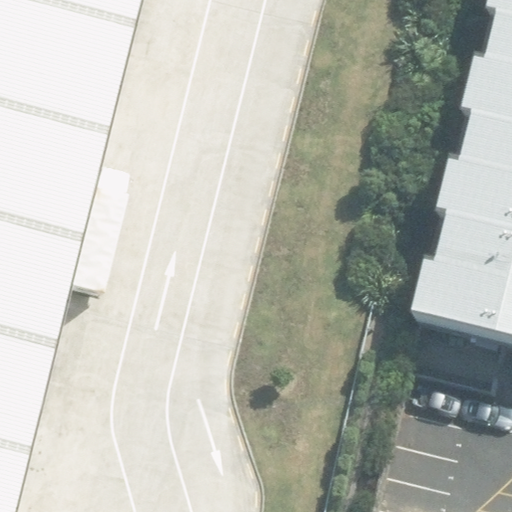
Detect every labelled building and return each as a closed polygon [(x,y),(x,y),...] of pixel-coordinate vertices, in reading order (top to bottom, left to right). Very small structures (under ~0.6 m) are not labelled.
[(0,0),(0,511),(18,511),(147,0),(0,0)] [(511,0),(502,0),(496,25),(511,28),(511,0)] [(511,28),(496,25),(472,126),(511,135),(511,28)] [(465,156),(448,228),(511,242),(511,135),(472,126),(465,156)] [(511,242),(448,228),(424,329),(511,349),(511,242)]
